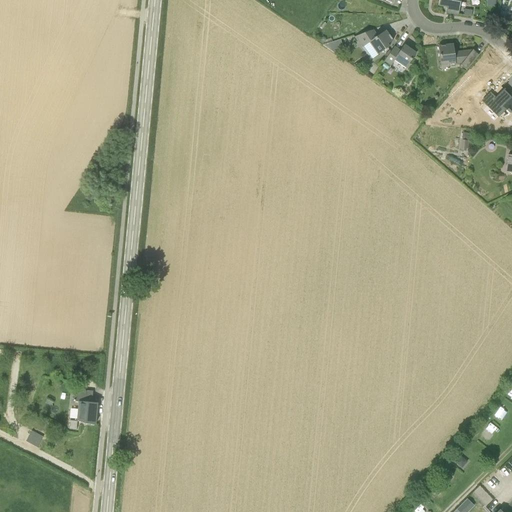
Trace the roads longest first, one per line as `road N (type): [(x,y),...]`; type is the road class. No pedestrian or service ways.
road 1 (secondary): [(106,511),(154,0)]
road 2 (residential): [(412,0),(426,25),(483,30),(511,55)]
